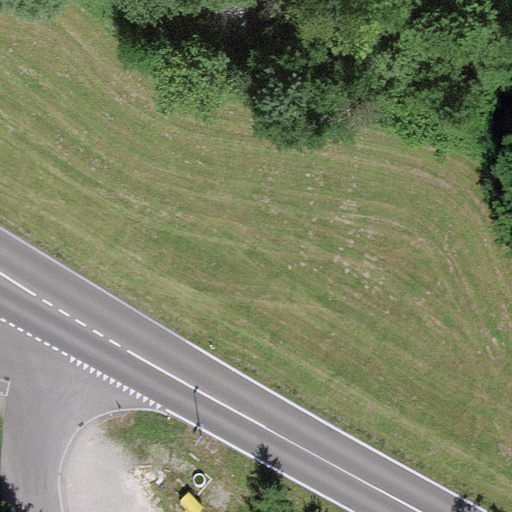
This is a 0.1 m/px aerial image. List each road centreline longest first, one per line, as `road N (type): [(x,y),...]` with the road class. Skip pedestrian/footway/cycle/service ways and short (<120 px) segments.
road 1 (primary): [(425,511),(81,320)]
road 2 (unclassified): [(42,511),(40,422),(81,320)]
